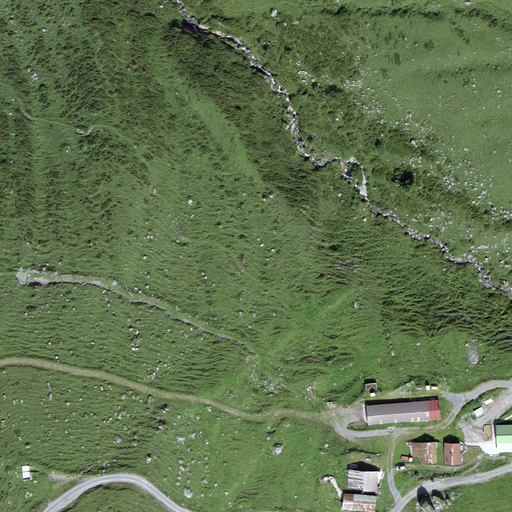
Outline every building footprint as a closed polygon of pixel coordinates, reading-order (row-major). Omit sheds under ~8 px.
[(439,401),(364,407),(366,429),(440,423),(439,401)] [(511,426),(496,427),(496,456),(511,456),(511,426)] [(436,442),(411,443),(411,457),(422,457),(422,463),(436,463),(436,442)] [(460,444),(444,443),(443,465),(462,465),(463,455),(460,455),(460,444)] [(32,470),(21,471),(22,487),(33,486),(32,470)] [(380,474),(349,472),(347,488),(379,490),(380,474)] [(375,511),(376,500),(348,497),(346,511),(375,511)]
